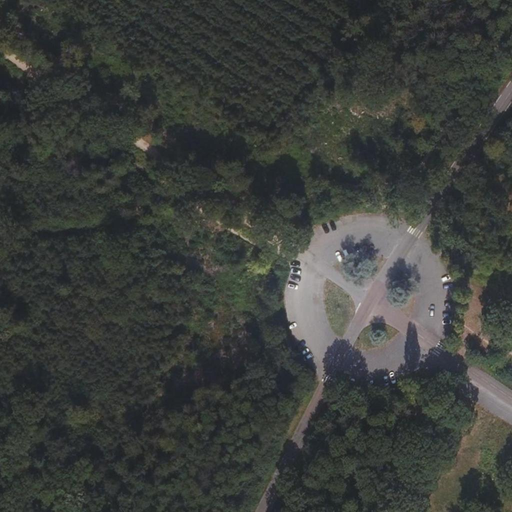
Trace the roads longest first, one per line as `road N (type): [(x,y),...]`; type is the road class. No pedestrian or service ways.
road 1 (track): [(282,235),(0,54)]
road 2 (tertiary): [(511,89),(369,302)]
road 3 (tertiary): [(262,511),(369,302)]
road 4 (tertiary): [(369,302),(511,402)]
